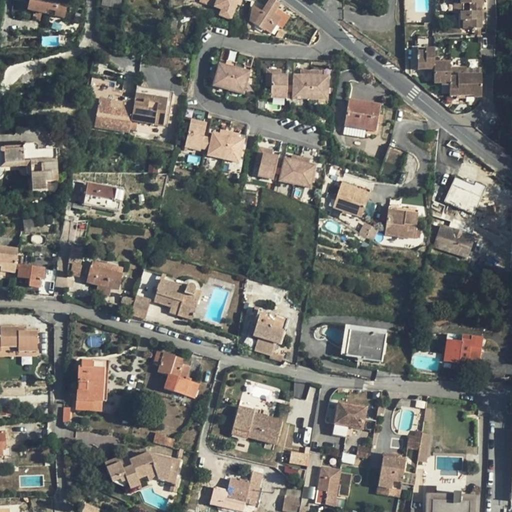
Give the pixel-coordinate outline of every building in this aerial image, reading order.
[(30,0),(27,12),(36,13),(42,14),(55,17),(56,13),(66,15),(68,0),(30,0)] [(102,0),(102,6),(119,8),(120,0),(102,0)] [(224,10),(222,16),(231,19),(235,9),(237,10),(241,1),(239,0),(217,0),(215,6),(224,10)] [(269,0),(261,13),(253,25),(264,32),(264,31),(270,34),(276,25),(281,17),(277,15),(274,13),(277,9),(279,5),(273,0),(269,0)] [(459,0),(460,29),(480,29),(479,0),(459,0)] [(253,25),(261,13),(252,7),(250,10),(248,21),(253,25)] [(289,17),(280,11),(277,15),(281,17),(276,25),(282,29),(289,17)] [(178,19),(172,17),(169,32),(174,33),(178,19)] [(414,49),(415,69),(431,69),(431,82),(446,82),(446,74),(446,63),(431,63),(431,49),(414,49)] [(220,66),(214,88),(229,92),(235,70),(226,68),(220,66)] [(244,72),(235,70),(229,92),(244,96),(250,74),(244,72)] [(266,87),(271,87),(271,76),(281,77),(281,71),(266,71),(266,87)] [(446,82),(446,95),(477,94),(477,76),(463,76),(462,74),(446,74),(446,82)] [(287,87),(287,77),(281,77),(271,76),(271,87),(271,99),(287,100),(287,92),(287,87)] [(310,100),(310,77),(300,77),(293,76),(293,88),(293,93),(293,99),(310,100)] [(321,77),(310,77),(310,100),(327,100),(328,77),(321,77)] [(135,87),(134,95),(167,100),(168,92),(135,87)] [(133,105),(130,122),(163,127),(165,115),(169,115),(172,93),(168,92),(167,100),(134,95),(133,99),(133,105)] [(96,115),(94,127),(128,133),(130,122),(133,105),(120,103),(120,107),(110,106),(111,102),(99,99),(97,108),(99,108),(98,115),(96,115)] [(349,101),(344,126),(365,130),(375,132),(379,106),(349,101)] [(365,130),(344,126),(343,134),(364,138),(365,130)] [(207,132),(191,129),(186,152),(202,155),(203,152),(205,141),(207,132)] [(210,154),(209,159),(224,163),(229,140),(220,138),(214,137),(212,142),(210,154)] [(238,142),(229,140),(224,163),(240,166),(245,143),(238,142)] [(205,141),(203,152),(210,154),(212,142),(205,141)] [(31,183),(32,193),(46,192),(45,183),(58,182),(55,150),(38,152),(38,149),(37,148),(36,146),(34,146),(31,145),(22,146),(20,149),(2,151),(4,166),(29,163),(30,176),(31,183)] [(404,152),(389,146),(383,160),(398,166),(404,152)] [(4,166),(2,151),(0,150),(0,169),(26,167),(27,176),(30,176),(29,163),(4,166)] [(256,167),(261,168),(264,157),(273,159),(274,154),(259,151),(256,167)] [(277,170),(279,160),(273,159),(264,157),(261,168),(256,167),(253,178),(258,179),(274,183),(275,176),(277,170)] [(281,177),(280,184),(295,187),(300,165),(291,163),(285,161),(283,171),(281,177)] [(309,167),(300,165),(295,187),(311,191),(316,168),(309,167)] [(456,202),(458,199),(476,208),(484,191),(475,187),(473,190),(456,182),(455,186),(451,184),(447,193),(449,195),(447,199),(453,201),(456,202)] [(341,183),(340,187),(356,191),(355,194),(368,198),(370,192),(341,183)] [(85,187),(81,206),(116,213),(118,204),(112,203),(114,192),(85,187)] [(340,187),(333,210),(343,212),(347,214),(362,218),(368,198),(355,194),(356,191),(340,187)] [(120,194),(114,192),(112,203),(118,204),(120,194)] [(388,204),(387,211),(404,213),(404,210),(417,212),(417,207),(388,204)] [(387,211),(384,232),(401,234),(406,235),(414,236),(417,212),(404,210),(404,213),(387,211)] [(23,225),(24,233),(32,231),(31,224),(23,225)] [(441,227),(434,247),(466,258),(473,238),(441,227)] [(0,280),(3,280),(2,276),(15,277),(16,267),(18,251),(0,249),(0,280)] [(72,249),(70,258),(81,260),(82,250),(72,249)] [(97,285),(96,290),(105,293),(106,287),(117,290),(122,269),(92,262),(87,282),(97,285)] [(68,265),(66,275),(78,279),(80,266),(68,265)] [(19,277),(19,278),(25,278),(30,279),(29,284),(29,287),(40,288),(41,280),(54,283),(56,271),(21,267),(19,277)] [(156,294),(153,302),(170,307),(178,310),(177,315),(191,320),(200,293),(194,291),(195,289),(195,287),(194,286),(192,285),(191,285),(188,285),(187,285),(186,286),(186,288),(160,281),(157,289),(152,288),(151,293),(156,294)] [(120,304),(132,306),(135,299),(122,296),(120,304)] [(136,296),(131,315),(145,319),(150,301),(136,296)] [(258,339),(254,350),(269,355),(273,343),(277,330),(282,332),(285,322),(260,313),(256,323),(253,337),(258,339)] [(254,350),(258,339),(253,337),(256,323),(249,320),(243,339),(243,343),(246,346),(250,348),(254,350)] [(339,356),(345,356),(348,337),(384,343),(385,332),(345,326),(339,356)] [(0,350),(0,351),(1,346),(18,346),(18,351),(37,350),(37,332),(24,332),(19,332),(19,327),(0,327),(0,330),(0,350)] [(277,330),(273,343),(278,344),(282,332),(277,330)] [(446,335),(445,341),(460,343),(460,341),(469,342),(469,338),(446,335)] [(348,337),(345,356),(381,364),(382,357),(383,357),(385,345),(383,345),(384,343),(348,337)] [(445,341),(443,362),(467,365),(468,360),(478,362),(480,340),(469,338),(469,342),(460,341),(460,343),(445,341)] [(169,375),(164,388),(195,398),(199,385),(186,380),(189,368),(181,365),(183,360),(157,351),(153,363),(159,366),(158,371),(169,375)] [(272,353),(270,359),(283,362),(285,356),(272,353)] [(103,368),(109,369),(109,360),(92,359),(92,362),(92,368),(103,368)] [(78,367),(76,409),(101,411),(101,401),(103,368),(92,368),(92,362),(81,361),(81,362),(81,367),(78,367)] [(294,384),(294,397),(302,397),(302,384),(294,384)] [(339,403),(333,436),(346,438),(348,427),(362,430),(366,408),(339,403)] [(239,408),(233,428),(249,432),(249,435),(278,443),(283,422),(254,415),(254,411),(239,408)] [(233,428),(232,433),(248,438),(249,435),(249,432),(233,428)] [(409,436),(408,449),(420,450),(422,432),(416,431),(415,437),(409,436)] [(160,436),(158,444),(171,447),(173,440),(160,436)] [(360,449),(358,459),(371,461),(373,452),(360,449)] [(292,452),(290,463),(308,465),(310,455),(292,452)] [(103,465),(110,480),(118,476),(120,480),(126,478),(128,483),(131,489),(140,485),(137,479),(146,475),(149,482),(151,478),(155,476),(157,475),(159,475),(160,475),(162,476),(164,478),(165,479),(165,481),(171,482),(177,484),(178,479),(175,478),(179,461),(148,453),(129,461),(132,467),(122,470),(117,459),(103,465)] [(384,455),(379,486),(392,489),(394,482),(403,484),(407,460),(400,459),(400,457),(384,455)] [(322,469),(318,491),(328,493),(329,491),(332,471),(322,469)] [(228,499),(226,508),(241,511),(243,511),(246,499),(247,494),(253,496),(259,497),(264,474),(252,471),(250,481),(240,479),(239,481),(230,479),(228,487),(226,499),(228,499)] [(332,471),(329,491),(337,493),(341,472),(332,471)] [(128,483),(126,478),(120,480),(118,476),(110,480),(112,484),(122,485),(128,483)] [(174,493),(177,484),(171,482),(168,491),(174,493)] [(392,489),(391,496),(399,497),(400,490),(402,491),(403,484),(394,482),(392,489)] [(328,493),(326,505),(335,508),(337,493),(329,491),(328,493)] [(427,493),(426,511),(474,511),(476,495),(427,493)] [(286,497),(283,511),(291,511),(300,511),(301,511),(303,500),(286,497)] [(85,503),(81,511),(97,511),(99,508),(85,503)]
